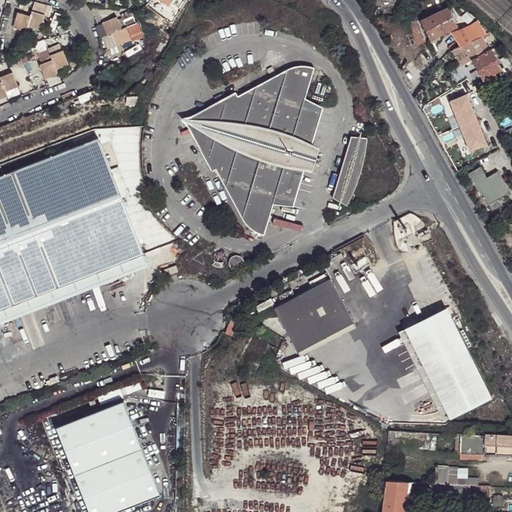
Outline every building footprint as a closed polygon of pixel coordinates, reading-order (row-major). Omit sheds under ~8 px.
[(448,8),(446,9),(420,22),(427,35),(430,41),(450,31),(458,28),(452,16),(451,13),(448,8)] [(33,13),(31,18),(32,18),(29,29),(42,32),(46,17),(33,13)] [(32,18),(31,18),(18,14),(14,29),(27,33),(29,29),(32,18)] [(414,16),(408,18),(414,33),(413,33),(415,40),(423,37),(414,16)] [(113,36),(122,32),(117,19),(103,24),(108,37),(113,36)] [(460,47),(478,39),(469,26),(452,33),(460,47)] [(127,29),(122,32),(113,36),(118,48),(132,42),(127,29)] [(423,37),(415,40),(417,45),(421,44),(425,43),(423,37)] [(490,52),(481,38),(478,39),(460,47),(455,48),(454,49),(463,64),(471,59),(473,62),(490,52)] [(503,69),(492,51),(490,52),(473,62),(483,81),(503,69)] [(69,66),(63,52),(50,57),(48,52),(38,55),(41,63),(46,61),(47,63),(40,67),(46,81),(58,75),(56,72),(69,66)] [(511,64),(510,62),(505,56),(500,59),(505,68),(511,64)] [(422,70),(424,73),(431,65),(430,63),(427,60),(421,67),(423,69),(422,70)] [(253,230),(259,232),(269,204),(286,206),(300,166),(309,162),(311,155),(305,149),(320,107),(306,100),(316,70),(307,67),(298,67),(290,68),(189,117),(239,219),(241,221),(246,226),(253,230)] [(503,69),(483,81),(486,86),(506,74),(503,69)] [(0,79),(1,83),(6,94),(18,89),(12,74),(0,78),(0,79)] [(467,95),(449,103),(470,153),(488,146),(467,95)] [(368,139),(352,135),(330,196),(345,202),(353,185),(359,167),(368,139)] [(97,136),(0,174),(0,309),(144,253),(97,136)] [(468,177),(486,209),(510,195),(498,175),(486,181),(480,170),(468,177)] [(232,256),(229,259),(228,263),(229,267),(232,270),(235,271),(239,271),(242,269),(244,265),(245,261),(243,257),(239,255),(235,254),(232,256)] [(343,258),(333,264),(335,268),(346,262),(343,258)] [(176,265),(164,269),(166,275),(178,272),(176,265)] [(332,279),(276,308),(299,353),(355,323),(332,279)] [(448,307),(405,328),(451,420),(493,399),(448,307)] [(241,316),(233,312),(230,321),(231,322),(226,335),(233,337),(241,316)] [(355,323),(299,353),(302,358),(358,328),(355,323)] [(56,425),(90,511),(108,511),(160,492),(123,398),(56,425)] [(388,430),(388,436),(431,438),(431,433),(388,430)] [(511,436),(453,433),(453,438),(455,438),(455,454),(458,454),(457,459),(484,460),(484,455),(504,456),(511,456),(511,436)] [(468,485),(473,486),(474,479),(464,478),(455,477),(455,469),(455,467),(432,466),(431,483),(447,484),(454,484),(468,485)] [(464,469),(455,469),(455,477),(464,478),(464,469)] [(404,511),(409,482),(389,481),(384,511),(404,511)] [(431,483),(428,483),(427,498),(467,500),(467,497),(468,485),(454,484),(447,484),(431,483)] [(473,486),(468,485),(467,497),(476,498),(477,498),(479,499),(480,499),(481,501),(482,502),(482,504),(482,506),(489,506),(490,486),(473,486)]
